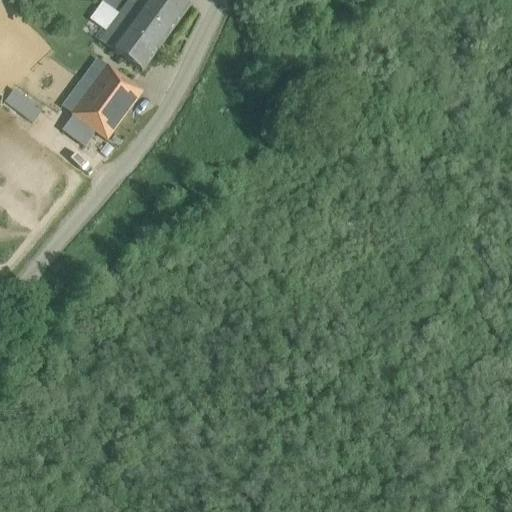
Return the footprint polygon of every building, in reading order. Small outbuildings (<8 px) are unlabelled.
[(118,0),(99,0),(115,11),(122,2),(118,0)] [(138,0),(131,0),(120,16),(126,20),(129,16),(157,38),(156,39),(163,44),(191,7),(181,0),(149,0),(145,5),(138,0)] [(120,16),(100,43),(126,61),(142,73),(163,44),(156,39),(157,38),(129,16),(126,20),(120,16)] [(109,69),(73,117),(108,143),(143,94),(109,69)] [(0,105),(0,108),(30,125),(40,108),(8,91),(0,105)] [(40,139),(47,118),(36,114),(29,136),(40,139)] [(44,171),(55,180),(73,160),(62,150),(44,171)]
